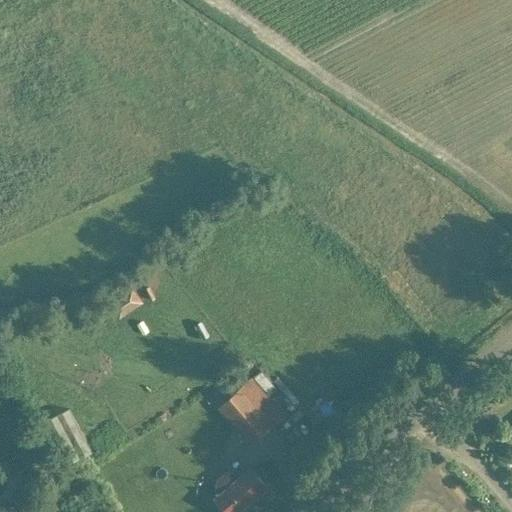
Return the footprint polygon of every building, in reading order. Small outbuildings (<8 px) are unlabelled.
[(109,303),(120,318),(142,302),(133,287),(109,303)] [(0,340),(11,336),(4,320),(0,321),(0,340)] [(220,405),(239,427),(252,442),(273,423),(285,413),(254,377),(242,387),(220,405)] [(78,411),(55,423),(78,467),(101,456),(78,411)] [(216,485),(219,495),(216,497),(219,500),(229,511),(235,511),(267,486),(251,468),(241,476),(236,471),(231,470),(226,471),(217,479),(216,485)]
